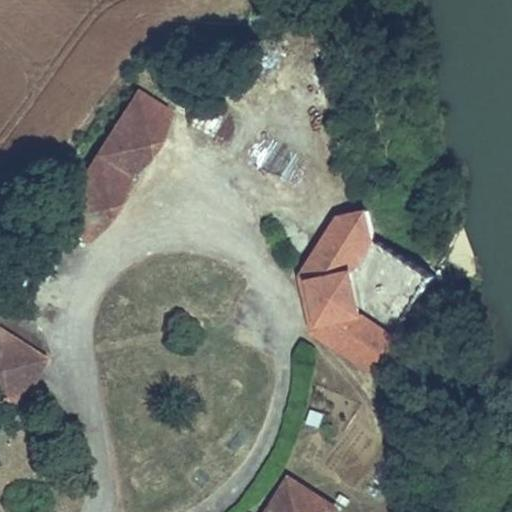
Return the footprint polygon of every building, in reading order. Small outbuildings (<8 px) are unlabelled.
[(142,91),(122,120),(156,144),(176,116),(142,91)] [(122,120),(80,183),(116,208),(156,144),(122,120)] [(116,208),(80,183),(59,213),(95,240),(116,208)] [(399,336),(431,283),(429,276),(382,246),(376,212),(341,227),(319,259),(307,275),(319,335),(368,367),(408,367),(399,336)] [(0,399),(20,414),(55,358),(0,321),(0,399)] [(242,511),(241,511),(325,511),(331,505),(282,472),(256,511),(242,511)]
